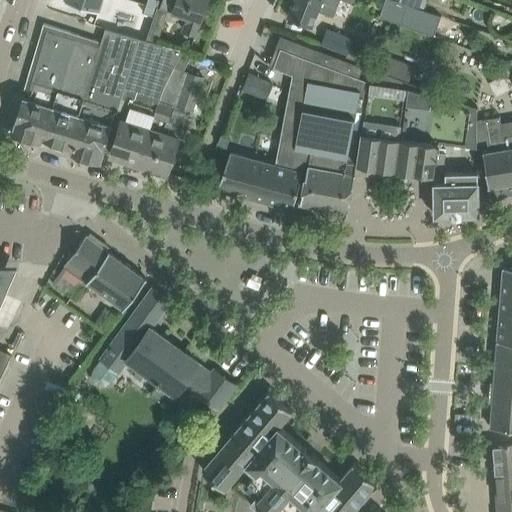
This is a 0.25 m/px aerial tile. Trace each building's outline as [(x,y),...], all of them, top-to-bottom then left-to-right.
[(75,0),(105,10),(107,0),(75,0)] [(163,0),(161,7),(172,11),(171,13),(186,18),(182,29),(196,33),(202,14),(205,15),(209,3),(206,2),(207,0),(163,0)] [(294,0),(288,16),(307,23),(311,25),(317,9),(334,15),(339,0),(294,0)] [(398,0),(386,0),(381,17),(434,36),(441,15),(398,0)] [(146,4),(143,11),(154,15),(157,8),(146,4)] [(43,22),(37,45),(95,62),(102,40),(43,22)] [(152,22),(147,38),(157,40),(161,25),(152,22)] [(102,40),(95,62),(88,85),(79,113),(83,114),(71,152),(101,161),(107,142),(112,122),(116,108),(118,109),(139,37),(136,36),(105,27),(102,40)] [(322,43),(348,53),(355,56),(359,47),(351,44),(353,39),(327,28),(322,43)] [(116,108),(112,122),(120,124),(110,153),(139,162),(150,127),(151,127),(160,100),(182,48),(156,42),(157,40),(147,38),(147,39),(145,39),(145,38),(139,37),(118,109),(116,108)] [(37,45),(30,68),(88,85),(95,62),(37,45)] [(263,160),(253,198),(293,208),(295,200),(298,189),(303,170),(306,170),(304,182),(300,201),(348,210),(355,173),(354,173),(356,162),(359,142),(361,131),(363,115),(370,67),(346,58),(320,48),(320,49),(316,60),(278,46),(277,47),(281,49),(274,66),(271,64),(270,66),(292,74),(276,163),(263,160)] [(150,127),(139,162),(167,172),(188,109),(193,110),(204,77),(184,71),(190,58),(181,53),(183,48),(182,48),(160,100),(151,127),(150,127)] [(379,52),(373,68),(377,70),(397,78),(403,61),(379,52)] [(356,162),(395,168),(408,81),(397,78),(377,70),(373,68),(370,67),(363,115),(361,131),(359,142),(356,162)] [(35,94),(34,98),(54,104),(79,113),(88,85),(30,68),(23,90),(35,94)] [(249,73),(243,88),(266,97),(272,83),(249,73)] [(408,81),(395,168),(434,173),(434,167),(436,153),(437,151),(438,142),(477,148),(477,107),(409,82),(408,81)] [(42,141),(43,137),(54,104),(34,98),(23,95),(12,128),(15,132),(42,141)] [(54,104),(43,137),(72,146),(70,151),(71,152),(83,114),(79,113),(54,104)] [(511,182),(511,134),(503,136),(500,116),(483,118),(489,150),(483,151),(489,186),(511,182)] [(226,150),(216,188),(253,198),(263,160),(230,151),(226,150)] [(436,153),(434,167),(443,169),(446,153),(437,151),(436,153)] [(445,182),(434,182),(434,214),(441,214),(441,219),(472,219),(472,213),(479,213),(478,181),(477,171),(445,172),(445,182)] [(64,265),(53,280),(76,297),(87,282),(110,251),(86,234),(73,251),(64,264),(64,265)] [(110,251),(87,282),(94,286),(124,308),(134,294),(144,281),(146,277),(116,256),(110,251)] [(511,266),(503,266),(499,310),(511,311),(511,266)] [(0,375),(10,352),(0,348),(0,301),(11,276),(0,274),(0,375)] [(93,369),(91,375),(94,382),(99,386),(106,385),(111,381),(119,371),(129,358),(161,381),(152,393),(168,404),(176,392),(184,381),(203,395),(209,399),(219,407),(236,384),(214,368),(212,372),(151,327),(170,300),(152,287),(140,303),(101,358),(93,369)] [(511,311),(499,310),(497,339),(511,340),(511,311)] [(511,427),(511,340),(497,339),(497,340),(490,426),(511,427)] [(74,388),(66,399),(74,404),(82,394),(74,388)] [(246,462),(251,466),(283,428),(279,424),(292,409),(269,389),(202,468),(225,487),(246,462)] [(184,423),(177,433),(184,438),(192,428),(184,423)] [(293,511),(298,507),(304,511),(336,473),(316,456),(316,455),(304,445),(304,446),(283,428),(251,466),(256,470),(249,478),(263,490),(256,498),(261,502),(255,508),(259,511),(270,511),(278,503),(288,511),(293,511)] [(511,441),(492,443),(494,474),(509,472),(510,483),(511,483),(511,441)] [(336,473),(304,511),(350,511),(377,481),(354,462),(341,477),(336,473)] [(494,474),(496,500),(511,498),(511,483),(510,483),(509,472),(494,474)] [(511,511),(511,498),(496,500),(497,511),(511,511)]
